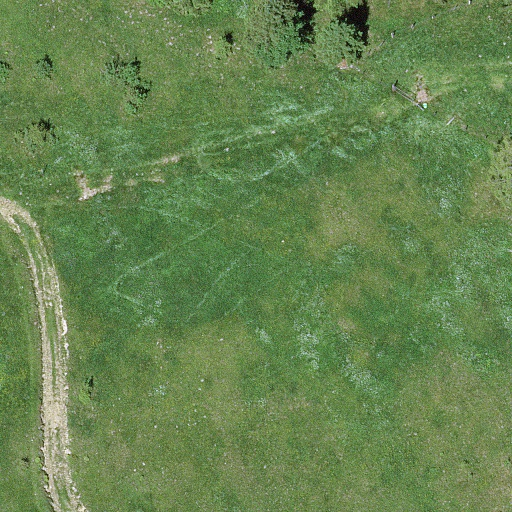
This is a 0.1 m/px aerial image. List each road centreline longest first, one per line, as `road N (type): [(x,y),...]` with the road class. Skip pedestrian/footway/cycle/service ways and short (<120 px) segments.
road 1 (track): [(0,200),(184,164),(365,85),(511,61)]
road 2 (track): [(0,207),(40,248),(56,298),(56,452),(70,511)]
